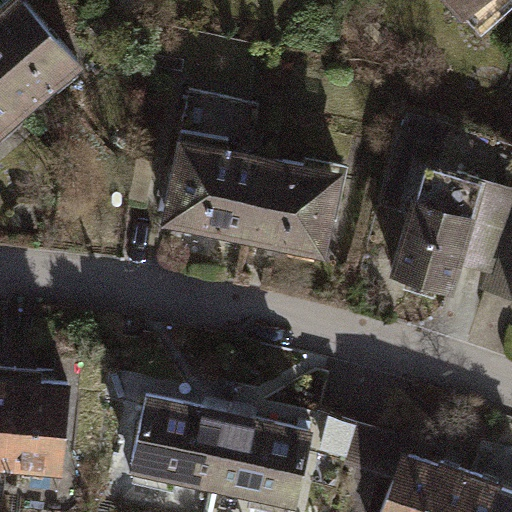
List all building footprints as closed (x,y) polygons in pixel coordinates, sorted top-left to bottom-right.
[(0,124),(12,138),(87,71),(24,0),(9,0),(0,8),(0,124)] [(511,0),(446,0),(485,44),(511,21),(511,0)] [(270,108),(192,91),(163,222),(247,241),(266,155),(260,154),(270,108)] [(0,147),(12,138),(0,124),(0,147)] [(355,174),(266,155),(247,241),(331,259),(339,226),(344,227),(355,174)] [(511,190),(428,164),(393,280),(456,299),(464,272),(498,283),(511,243),(511,190)] [(511,243),(498,283),(494,293),(511,299),(511,243)] [(19,381),(0,378),(0,473),(10,475),(19,381)] [(82,386),(19,381),(10,475),(73,481),(82,386)] [(235,417),(151,399),(135,475),(144,477),(142,487),(178,495),(180,485),(218,493),(235,417)] [(318,435),(235,417),(218,493),(257,501),(255,511),(257,511),(291,511),(292,509),(302,511),(318,435)] [(362,428),(334,421),(325,455),(352,463),(362,428)] [(362,428),(352,463),(382,471),(392,436),(362,428)] [(443,472),(404,460),(387,511),(463,511),(475,476),(445,466),(443,472)] [(511,488),(475,476),(463,511),(511,511),(511,495),(509,495),(511,488)]
